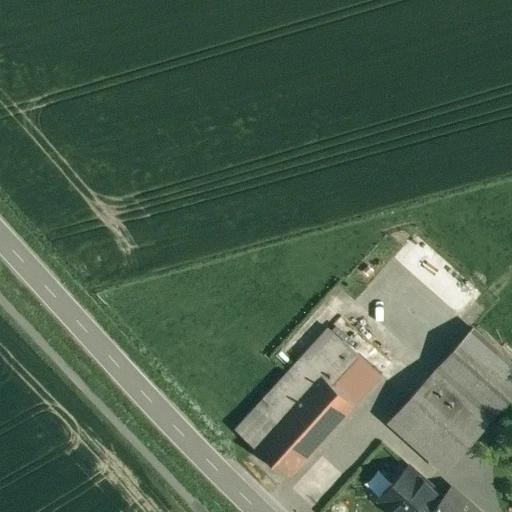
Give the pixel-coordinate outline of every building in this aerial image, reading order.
[(511,394),(511,362),(472,326),(434,369),(490,419),(511,394)] [(288,475),(355,402),(381,374),(347,343),(330,327),(303,356),(237,429),(254,445),(288,475)] [(490,419),(434,369),(389,419),(445,469),(490,419)] [(383,439),(318,511),(317,511),(400,511),(414,497),(427,482),(428,480),(383,439)] [(480,511),(451,485),(442,495),(427,482),(414,497),(429,510),(426,511),(480,511)]
